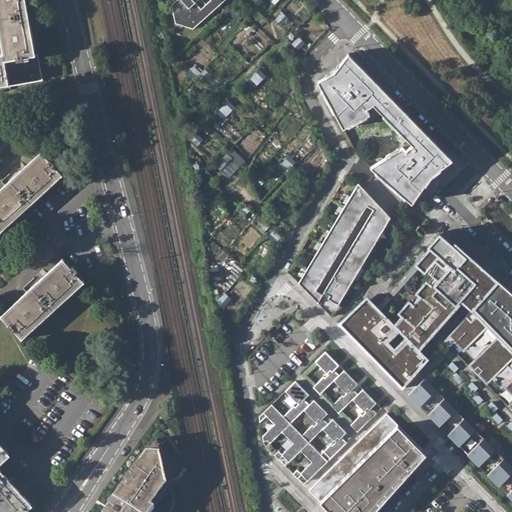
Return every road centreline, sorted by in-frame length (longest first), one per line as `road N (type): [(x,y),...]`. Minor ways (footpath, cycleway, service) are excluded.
road 1 (residential): [(64,511),(133,414),(152,351),(65,0)]
road 2 (residential): [(272,280),(341,165),(308,80),(352,21)]
road 3 (residential): [(450,458),(272,280)]
road 4 (residential): [(352,21),(511,185)]
road 5 (residential): [(272,280),(237,350),(256,451)]
road 6 (unknown): [(109,166),(50,223),(68,249),(121,215)]
